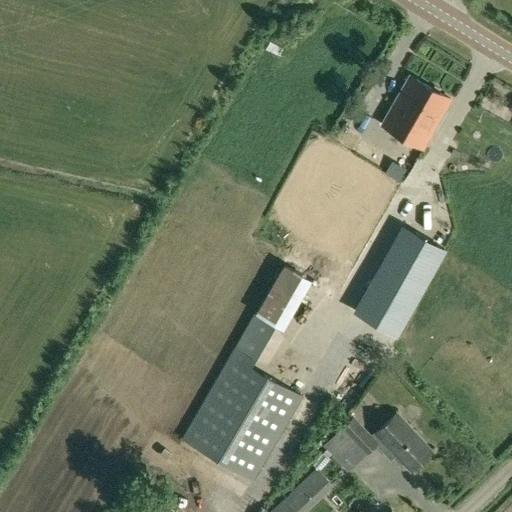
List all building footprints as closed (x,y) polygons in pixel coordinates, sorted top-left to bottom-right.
[(423,147),(451,99),(409,75),(381,123),(423,147)] [(364,114),(375,119),(384,100),(373,95),(364,114)] [(370,153),(376,143),(347,127),(341,137),(370,153)] [(354,181),(397,208),(412,183),(380,163),(388,151),(377,144),(354,181)] [(329,164),(294,213),(313,226),(347,177),(329,164)] [(444,248),(403,225),(355,310),(396,333),(444,248)] [(277,318),(289,325),(318,275),(307,268),(277,318)] [(256,312),(255,312),(231,353),(252,365),(276,323),(256,312)] [(231,353),(182,435),(255,477),(302,394),(252,365),(231,353)] [(313,426),(325,406),(314,400),(303,420),(313,426)] [(410,470),(432,449),(397,411),(372,434),(353,415),(322,445),(326,449),(322,453),(327,458),(330,455),(346,472),(376,443),(390,458),(395,454),(410,470)] [(314,467),(315,465),(319,470),(329,460),(327,458),(322,453),(321,451),(311,464),(314,467)] [(314,467),(269,511),(303,511),(332,485),(319,470),(315,465),(314,467)] [(179,500),(187,491),(174,481),(167,489),(179,500)]
